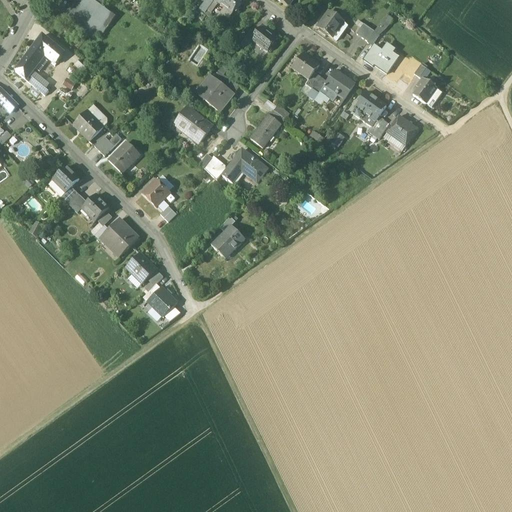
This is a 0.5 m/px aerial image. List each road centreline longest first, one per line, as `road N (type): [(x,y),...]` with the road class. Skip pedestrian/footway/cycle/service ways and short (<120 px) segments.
road 1 (track): [(0,453),(511,80)]
road 2 (residential): [(0,81),(153,232),(195,310)]
road 3 (track): [(195,310),(292,511)]
road 4 (residential): [(302,29),(445,131)]
road 5 (residential): [(302,29),(234,130)]
